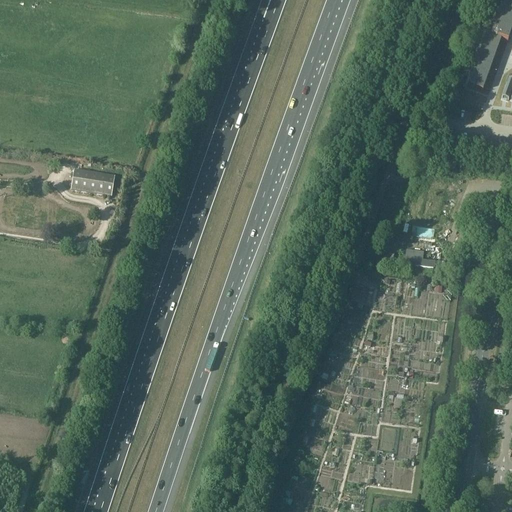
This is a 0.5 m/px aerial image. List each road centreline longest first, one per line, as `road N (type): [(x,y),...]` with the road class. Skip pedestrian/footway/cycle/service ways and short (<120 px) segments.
road 1 (track): [(32,511),(215,0)]
road 2 (motorway): [(156,511),(334,0)]
road 3 (motorway): [(270,20),(99,511)]
road 4 (track): [(0,231),(75,241),(96,231),(103,211),(56,183),(1,178)]
road 5 (unclassified): [(388,175),(453,0)]
road 6 (tertiary): [(468,463),(481,355),(511,291)]
